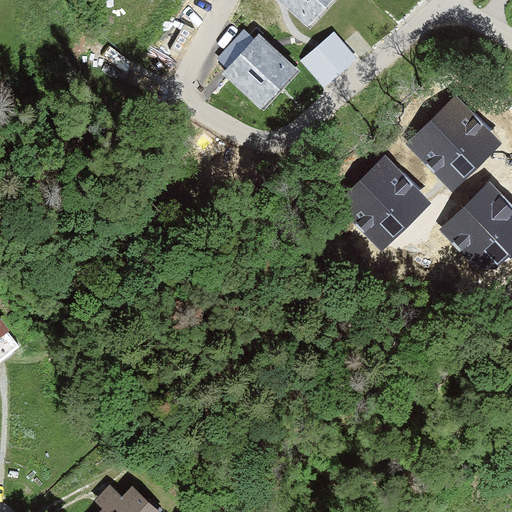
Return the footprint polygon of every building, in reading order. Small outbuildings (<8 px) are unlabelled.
[(279,0),(308,26),(331,0),(279,0)] [(334,35),(304,61),(323,83),(353,58),(334,35)] [(260,40),(226,77),(260,108),(294,72),(260,40)] [(457,97),(408,145),(453,192),(503,144),(457,97)] [(386,156),(337,203),(382,250),(432,203),(386,156)] [(511,204),(490,181),(441,228),(486,276),(511,250),(511,204)] [(0,321),(0,340),(9,333),(0,321)] [(109,511),(157,511),(132,488),(109,511)]
